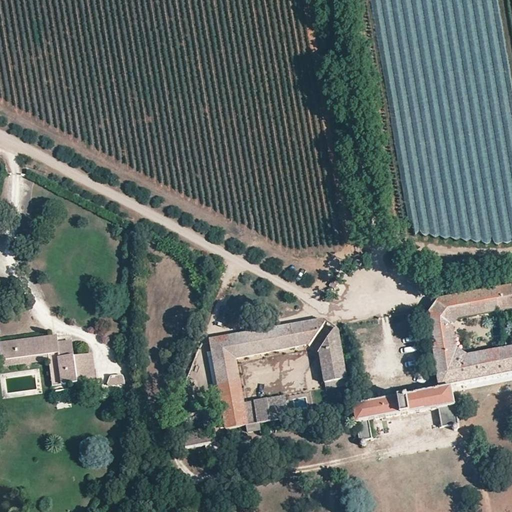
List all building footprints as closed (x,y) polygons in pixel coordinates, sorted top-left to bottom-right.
[(414,237),(511,239),(511,209),(480,209),(480,192),(461,192),(461,212),(442,211),(442,219),(436,219),(436,210),(422,210),(422,220),(415,220),(414,237)] [(257,223),(260,217),(243,208),(236,221),(248,228),(252,221),(257,223)] [(434,364),(511,348),(511,284),(438,298),(430,307),(426,314),(434,364)] [(308,344),(326,322),(325,318),(209,338),(224,429),(225,429),(245,426),(265,423),(286,418),(289,418),(285,394),(271,396),(245,402),(237,359),(308,344)] [(347,379),(338,328),(334,328),(317,352),(324,382),(324,383),(345,379),(347,379)] [(96,380),(93,353),(74,355),(73,340),(58,342),(57,336),(0,342),(0,349),(2,368),(48,363),(53,386),(96,380)] [(351,406),(360,447),(366,445),(365,440),(371,439),(369,421),(436,408),(441,427),(450,426),(452,431),(455,431),(457,429),(457,426),(452,385),(511,372),(511,348),(434,364),(437,387),(351,406)] [(36,388),(35,373),(10,377),(6,379),(7,392),(36,388)] [(123,385),(123,375),(111,376),(106,387),(123,385)] [(346,385),(345,379),(324,383),(324,382),(324,388),(346,385)] [(181,388),(183,405),(198,402),(195,386),(181,388)] [(289,428),(286,418),(265,423),(245,426),(247,433),(261,431),(262,434),(289,428)] [(227,440),(225,429),(224,429),(194,437),(193,434),(183,435),(185,450),(209,444),(219,442),(227,440)] [(221,454),(219,442),(209,444),(211,456),(221,454)]
